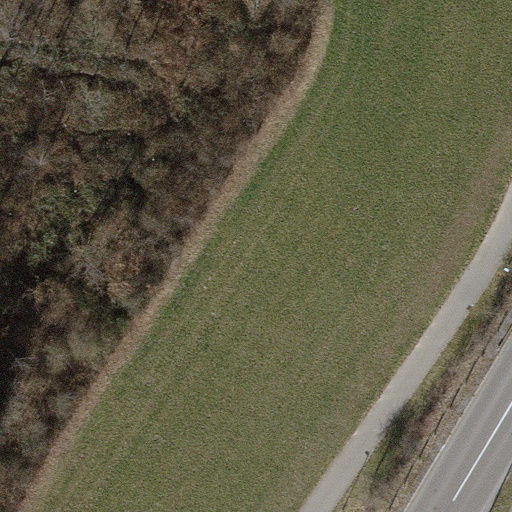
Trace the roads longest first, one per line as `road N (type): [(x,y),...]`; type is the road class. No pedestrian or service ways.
road 1 (track): [(511,212),(496,249),(316,511)]
road 2 (tertiary): [(511,407),(448,511)]
